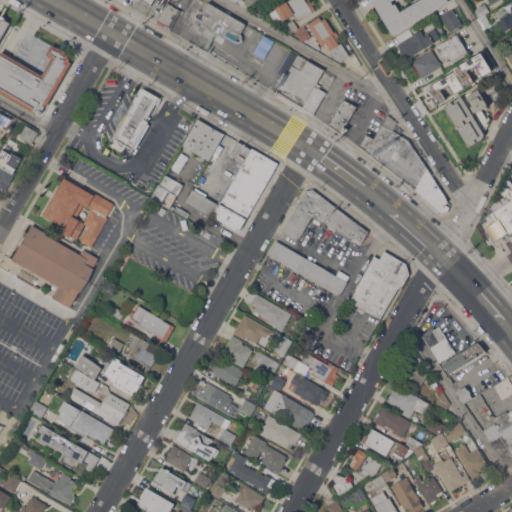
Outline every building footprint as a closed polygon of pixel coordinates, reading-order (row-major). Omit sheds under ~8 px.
[(259,0),(261,3),(250,10),(244,0),(259,0)] [(299,21),(294,13),(277,23),(268,13),(288,0),(306,0),(307,1),(309,0),(316,10),(299,21)] [(372,0),(448,0),(449,1),(393,35),(372,0)] [(158,22),(157,21),(168,2),(169,3),(181,10),(170,29),(158,22)] [(245,24),(240,33),(241,34),(242,35),(243,37),(242,39),(238,36),(236,40),(198,19),(196,18),(196,16),(196,14),(197,12),(198,11),(200,11),(203,11),(208,2),(245,24)] [(491,24),(485,28),(474,9),(485,3),(490,11),(485,14),(485,15),(491,24)] [(462,24),(450,31),(445,23),(443,23),(442,21),(443,20),(441,15),(453,8),(462,24)] [(511,26),(504,31),(498,22),(511,13),(511,26)] [(0,37),(0,15),(6,19),(5,20),(9,22),(0,37)] [(335,32),(336,31),(342,39),(338,42),(339,44),(342,42),(350,55),(359,61),(350,68),(339,62),(342,61),(335,58),(326,43),(322,46),(308,23),(319,16),(322,20),(326,17),(335,32)] [(298,27),(289,33),(284,25),(293,19),(298,27)] [(311,36),(301,42),(295,31),(305,25),(311,36)] [(421,30),(423,34),(434,27),(440,37),(434,41),(435,42),(406,59),(397,44),(421,30)] [(468,52),(453,61),(450,56),(444,60),(436,45),(457,33),(468,52)] [(275,41),(264,59),(253,53),(264,35),(275,41)] [(511,38),(502,44),(511,62),(511,38)] [(17,61),(17,60),(19,60),(20,60),(22,63),(42,75),(47,67),(43,65),(48,56),(45,54),(51,44),(57,48),(58,47),(60,48),(65,51),(66,52),(66,53),(70,55),(68,58),(71,59),(69,62),(72,63),(46,107),(41,115),(33,110),(33,111),(0,92),(0,53),(1,52),(17,61)] [(442,65),(422,77),(412,61),(432,49),(442,65)] [(286,77),(278,72),(290,50),(299,55),(286,77)] [(491,71),(481,53),(425,84),(435,102),(491,71)] [(324,70),(315,85),(316,86),(304,108),(302,107),(301,110),(276,95),(286,77),(299,55),(324,70)] [(142,85),(162,97),(149,120),(152,121),(146,131),(144,129),(138,141),(140,142),(134,152),(127,148),(128,146),(126,145),(123,152),(111,145),(112,141),(114,142),(114,141),(111,139),(142,85)] [(316,86),(326,92),(313,114),(304,108),(316,86)] [(445,105),(462,95),(464,98),(479,89),(488,105),(482,109),(489,121),(483,138),(470,146),(445,105)] [(345,99),(357,106),(342,133),(330,125),(345,99)] [(0,111),(11,118),(7,126),(0,121),(0,111)] [(368,152),(367,151),(367,150),(359,146),(367,133),(374,138),(388,114),(390,115),(398,122),(393,131),(409,139),(429,170),(417,191),(415,190),(417,187),(397,173),(368,152)] [(225,134),(209,160),(184,145),(183,144),(198,118),(200,119),(225,134)] [(31,143),(19,136),(26,125),(38,131),(31,143)] [(185,202),(193,189),(195,190),(196,188),(221,202),(240,169),(236,166),(238,162),(229,157),(230,155),(227,154),(234,143),(236,144),(238,141),(252,149),(253,147),(254,148),(215,216),(213,215),(212,218),(187,203),(185,202)] [(254,148),(279,162),(241,228),(238,227),(237,229),(215,216),(254,148)] [(22,158),(14,171),(16,172),(5,192),(0,189),(0,157),(2,158),(6,151),(11,154),(12,152),(22,158)] [(451,204),(448,211),(440,212),(417,191),(429,170),(451,204)] [(161,185),(160,185),(166,174),(167,175),(183,184),(177,195),(161,185)] [(83,242),(81,240),(89,225),(86,224),(77,239),(71,235),(70,237),(59,231),(62,225),(43,215),(65,177),(82,187),(83,185),(108,199),(114,203),(107,216),(108,217),(92,247),(83,242)] [(482,223),(487,220),(485,216),(492,211),(490,208),(492,204),(494,202),(499,198),(496,194),(504,189),(501,184),(510,178),(511,182),(511,232),(508,235),(507,234),(503,237),(504,239),(500,242),(499,239),(494,242),(488,233),(482,223)] [(307,190),(313,188),(368,232),(362,244),(313,215),(298,241),(283,232),(307,191),(307,190)] [(32,224),(46,232),(45,233),(80,254),(83,248),(99,257),(93,267),(95,268),(81,291),(80,290),(70,307),(53,297),(59,286),(26,266),(25,267),(12,260),(32,224)] [(296,285),(287,279),(293,268),(270,255),(278,241),(336,275),(339,270),(350,276),(347,281),(348,281),(340,295),(302,274),(296,285)] [(399,289),(398,288),(380,320),(350,302),(356,290),(355,290),(375,255),(380,258),(384,251),(405,265),(408,274),(399,289)] [(292,313),(282,330),(269,322),(270,320),(257,312),(259,308),(251,303),(257,293),(292,313)] [(121,309),(127,298),(135,302),(129,313),(127,312),(122,322),(111,317),(117,307),(121,309)] [(175,326),(164,344),(157,340),(159,336),(139,324),(140,323),(131,317),(132,316),(130,315),(133,311),(135,312),(139,305),(175,326)] [(272,336),(269,335),(268,338),(262,334),(257,343),(246,336),(244,339),(234,332),(245,313),(275,331),(272,336)] [(433,352),(421,334),(434,327),(435,329),(439,326),(442,332),(443,331),(447,337),(446,337),(449,342),(433,352)] [(133,333),(161,349),(148,373),(140,368),(143,363),(131,356),(134,351),(126,346),(133,333)] [(243,341),(242,343),(245,345),(246,344),(251,347),(251,348),(253,349),(244,367),(221,354),(232,334),(243,341)] [(293,341),(285,356),(273,349),(282,334),(293,341)] [(124,343),(117,355),(108,350),(115,338),(124,343)] [(455,352),(439,362),(433,352),(449,342),(455,352)] [(450,374),(444,364),(478,343),(486,352),(450,374)] [(280,362),(273,374),(252,362),(258,350),(280,362)] [(329,365),(330,362),(342,369),(332,385),(313,374),(316,369),(313,368),(308,376),(297,370),(302,362),(300,361),(306,352),(329,365)] [(299,360),(294,368),(284,362),(289,353),(299,360)] [(96,378),(77,367),(81,360),(79,359),(82,354),(94,361),(102,367),(96,378)] [(418,392),(399,382),(414,354),(422,359),(439,385),(433,388),(425,378),(418,392)] [(124,362),(125,361),(147,374),(134,396),(113,384),(115,380),(114,380),(114,381),(105,372),(115,357),(124,362)] [(214,373),(215,370),(213,369),(218,359),(221,360),(222,358),(244,371),(236,385),(214,373)] [(65,375),(57,370),(62,361),(70,366),(65,375)] [(71,366),(79,370),(74,379),(66,375),(71,366)] [(100,382),(95,393),(81,385),(81,384),(75,381),(80,371),(100,382)] [(329,391),(323,401),(321,399),(318,405),(307,399),(306,400),(301,397),(302,396),(294,391),(297,385),(291,382),(296,373),(302,377),(303,376),(329,391)] [(271,383),(269,382),(273,375),(275,376),(276,376),(277,374),(286,379),(281,389),(271,383)] [(255,402),(242,395),(252,377),(265,384),(255,402)] [(233,399),(231,402),(237,406),(232,415),(197,396),(201,390),(204,392),(209,383),(231,396),(230,398),(233,399)] [(387,400),(394,389),(398,391),(400,386),(432,405),(426,415),(415,409),(412,414),(387,400)] [(473,397),(465,402),(458,391),(466,386),(468,389),(470,390),(472,392),(471,394),(473,397)] [(264,407),(275,389),(315,412),(309,422),(307,420),(302,428),(277,413),(276,414),(271,411),(264,407)] [(447,409),(436,403),(442,391),(450,403),(447,409)] [(130,404),(124,415),(125,415),(123,419),(122,418),(118,424),(108,418),(116,403),(107,398),(111,392),(130,404)] [(104,403),(98,413),(80,403),(86,393),(104,403)] [(257,404),(250,415),(240,409),(246,398),(257,404)] [(30,413),(29,412),(35,400),(37,401),(47,406),(41,418),(30,413)] [(231,421),(226,428),(221,426),(213,421),(209,428),(190,417),(193,410),(192,410),(195,406),(198,401),(231,421)] [(81,411),(65,402),(59,411),(75,420),(81,411)] [(384,406),(412,422),(403,438),(393,432),(394,430),(386,425),(385,427),(375,421),(384,406)] [(116,429),(110,439),(108,437),(105,443),(88,434),(87,435),(72,427),(75,420),(81,411),(81,409),(116,429)] [(501,435),(491,441),(484,430),(495,423),(496,425),(498,423),(500,426),(501,425),(496,417),(507,411),(508,412),(511,409),(511,429),(501,436),(501,435)] [(302,433),(296,444),(293,442),(290,448),(272,437),(271,439),(259,432),(269,414),(302,433)] [(436,434),(425,426),(432,416),(448,427),(441,431),(439,430),(436,434)] [(461,421),(467,431),(449,442),(443,432),(461,421)] [(197,430),(211,438),(207,445),(209,445),(220,450),(216,456),(213,455),(210,460),(189,448),(191,445),(189,444),(188,447),(176,439),(186,422),(198,429),(197,430)] [(92,471),(86,467),(82,474),(74,469),(58,460),(63,452),(56,448),(56,449),(39,439),(41,435),(43,436),(44,434),(39,431),(43,424),(100,457),(92,471)] [(361,441),(365,433),(367,434),(372,427),(396,441),(387,456),(361,441)] [(237,435),(231,445),(219,438),(225,428),(237,435)] [(511,429),(511,454),(501,436),(511,429)] [(449,443),(438,450),(431,439),(442,433),(449,443)] [(255,434),(267,441),(266,443),(286,455),(284,459),(286,460),(280,472),(262,462),(267,453),(262,450),(257,459),(245,452),(255,434)] [(408,446),(406,444),(410,436),(422,443),(422,445),(414,449),(408,446)] [(408,446),(402,456),(401,456),(401,457),(393,453),(399,442),(405,445),(406,444),(408,446)] [(193,455),(184,470),(165,460),(168,454),(170,449),(171,449),(174,444),(193,455)] [(456,449),(465,444),(470,452),(478,447),(487,463),(480,467),(482,469),(479,471),(480,473),(472,478),(456,449)] [(422,445),(435,468),(428,472),(423,462),(414,449),(422,445)] [(381,466),(382,467),(380,469),(379,469),(376,474),(375,473),(373,477),(363,471),(362,472),(353,466),(356,461),(353,459),(360,448),(383,462),(381,466)] [(46,458),(40,468),(29,461),(35,451),(46,458)] [(243,465),(252,470),(253,468),(265,475),(265,474),(272,478),(268,485),(270,486),(269,488),(270,489),(267,494),(257,489),(258,487),(247,480),(246,483),(233,475),(234,474),(228,470),(235,457),(234,457),(237,452),(247,458),(243,465)] [(462,476),(467,473),(471,479),(451,491),(434,463),(443,458),(444,461),(451,457),(462,476)] [(188,492),(177,485),(173,493),(152,480),(161,464),(193,483),(188,492)] [(382,473),(392,467),(393,468),(397,476),(387,481),(383,474),(382,473)] [(55,482),(57,477),(60,479),(63,472),(71,477),(71,478),(78,482),(73,490),(76,492),(74,495),(76,496),(71,505),(59,498),(59,499),(40,488),(41,487),(28,479),(33,470),(55,482)] [(200,471),(212,477),(206,488),(194,481),(200,471)] [(3,485),(4,484),(0,481),(0,479),(2,476),(7,479),(10,473),(22,480),(15,492),(3,485)] [(388,485),(377,491),(371,481),(372,480),(382,475),(382,476),(388,485)] [(406,476),(424,506),(420,509),(420,511),(418,511),(407,511),(391,485),(406,476)] [(438,496),(439,497),(436,499),(436,500),(436,501),(434,503),(431,503),(431,502),(429,503),(415,480),(420,477),(423,483),(434,476),(443,493),(438,496)] [(334,485),(348,477),(354,488),(340,496),(334,485)] [(216,480),(226,486),(220,496),(210,490),(216,480)] [(265,496),(256,511),(254,511),(235,501),(241,490),(242,491),(246,485),(265,496)] [(341,501),(340,500),(361,487),(362,489),(369,501),(356,509),(353,505),(356,503),(354,499),(352,500),(354,502),(345,508),(341,501)] [(0,488),(12,496),(5,508),(0,506),(0,488)] [(173,504),(168,511),(151,511),(138,504),(147,489),(173,504)] [(384,490),(388,498),(389,497),(398,511),(378,511),(370,498),(384,490)] [(196,499),(196,500),(200,502),(195,510),(181,502),(186,493),(196,499)] [(209,511),(198,511),(197,511),(207,493),(216,498),(212,505),(213,505),(209,511)] [(19,511),(24,505),(26,507),(32,496),(35,497),(35,496),(38,497),(37,499),(47,504),(42,511),(19,511)] [(330,511),(327,506),(337,500),(344,511),(343,511),(330,511)] [(241,511),(222,511),(223,511),(221,510),(223,508),(226,503),(241,511)]
